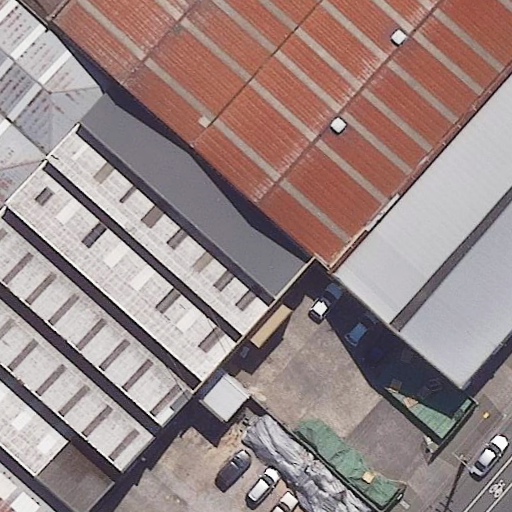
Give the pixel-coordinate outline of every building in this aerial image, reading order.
[(0,0),(0,219),(132,75),(66,16),(48,0),(0,0)] [(80,0),(48,0),(66,16),(80,0)] [(511,80),(511,0),(80,0),(66,16),(132,75),(322,247),(345,266),(511,80)] [(322,247),(132,75),(0,219),(0,342),(130,461),(322,247)] [(511,80),(345,266),(476,384),(511,344),(511,80)] [(187,511),(130,461),(0,342),(0,511),(187,511)] [(369,511),(369,509),(367,504),(363,500),(358,498),(353,497),(348,498),(343,501),(340,505),(338,509),(337,511),(369,511)]
